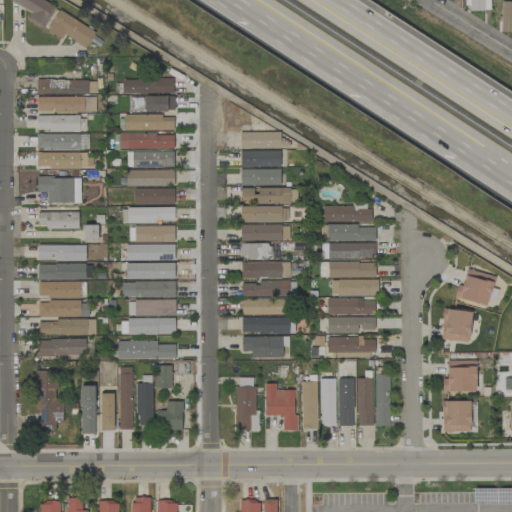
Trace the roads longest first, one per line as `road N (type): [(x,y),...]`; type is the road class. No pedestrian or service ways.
road 1 (residential): [(9,469),(511,464)]
road 2 (residential): [(207,97),(213,467),(203,511)]
road 3 (residential): [(6,55),(9,469)]
road 4 (motorway): [(242,0),(466,147)]
road 5 (motorway): [(511,126),(320,0)]
road 6 (residential): [(423,256),(411,285),(415,464)]
